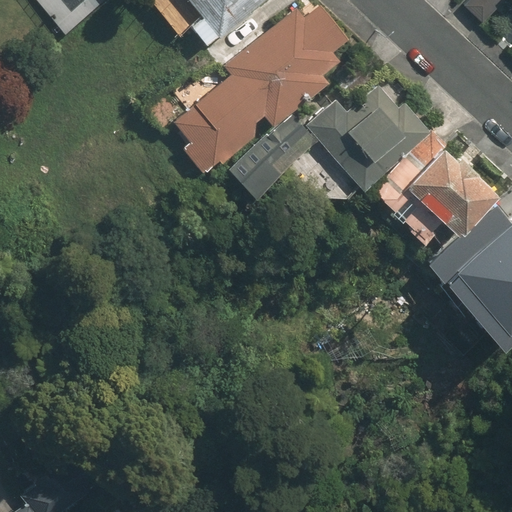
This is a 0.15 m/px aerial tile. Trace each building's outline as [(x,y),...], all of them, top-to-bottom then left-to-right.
[(188,0),(201,15),(188,26),(206,46),(258,0),(188,0)] [(511,0),(469,0),(463,7),(479,22),(500,0),(511,0)] [(202,175),(254,137),(251,121),(262,113),(270,124),(324,84),(317,74),(337,59),(330,49),(343,40),(319,7),(305,18),(297,7),(221,63),(229,74),(170,118),(190,145),(183,150),(202,175)] [(361,189),(424,128),(400,102),(396,105),(375,83),(346,111),(332,97),(301,127),(288,114),(230,165),(255,193),(312,138),(361,189)] [(440,221),(452,233),(494,192),(432,129),(371,188),(421,239),(440,221)] [(425,257),(491,335),(511,317),(511,210),(508,213),(496,199),(425,257)] [(22,501),(7,511),(52,511),(77,492),(48,457),(11,487),(22,501)] [(143,511),(164,511),(156,502),(143,511)]
